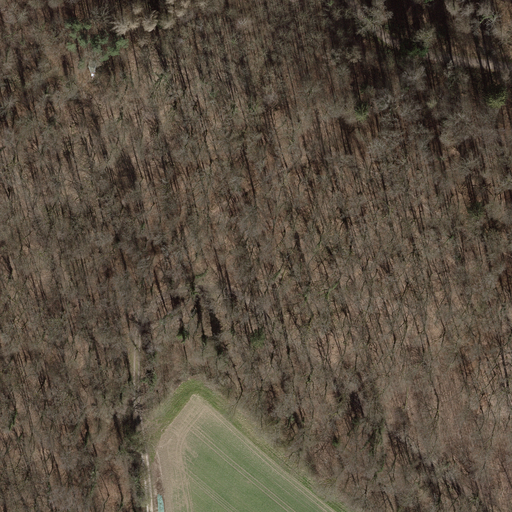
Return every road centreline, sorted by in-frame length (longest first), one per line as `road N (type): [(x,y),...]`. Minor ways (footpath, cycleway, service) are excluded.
road 1 (track): [(138,307),(200,287),(246,302),(492,511)]
road 2 (track): [(86,305),(132,383),(150,511)]
road 3 (track): [(349,0),(370,32),(511,69)]
